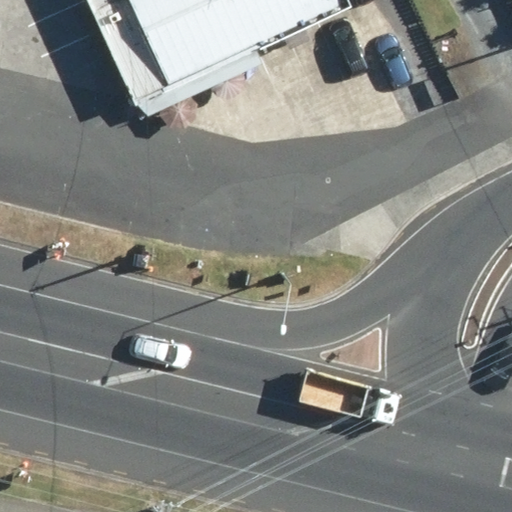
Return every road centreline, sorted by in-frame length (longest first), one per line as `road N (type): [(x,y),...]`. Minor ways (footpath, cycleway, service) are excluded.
road 1 (primary): [(335,428),(0,345)]
road 2 (tertiary): [(335,428),(416,288),(449,248),(511,206)]
road 3 (primary): [(491,466),(335,428)]
